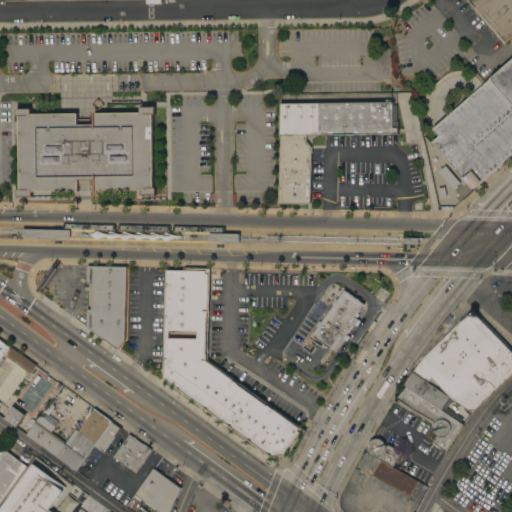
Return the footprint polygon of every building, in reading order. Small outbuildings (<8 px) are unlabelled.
[(511,0),(511,33),(503,42),(466,0),(511,0)] [(511,57),(430,129),(435,134),(428,142),(467,191),(511,153),(511,57)] [(391,102),(392,104),(395,104),(395,122),(397,122),(397,133),(304,134),(304,140),(310,147),(308,204),(276,203),(279,103),(391,102)] [(17,189),(19,189),(19,115),(16,115),(16,108),(31,108),(31,113),(78,113),(78,126),(94,126),(94,112),(95,112),(140,112),(140,107),(155,106),(155,114),(153,114),(154,187),(156,187),(156,194),(141,195),(141,189),(96,190),(95,190),(95,179),(78,179),(78,190),(32,191),(32,196),(17,196),(17,189)] [(460,182),(453,188),(438,171),(445,165),(460,182)] [(69,230),(69,238),(21,237),(21,228),(69,230)] [(208,233),(238,233),(238,242),(208,241),(208,233)] [(124,339),(117,349),(102,338),(102,339),(86,327),(86,309),(90,309),(90,283),(85,283),(86,266),(126,266),(124,339)] [(165,269),(183,270),(183,268),(208,268),(207,359),(303,430),(289,450),(287,449),(283,455),(270,457),(162,378),(165,269)] [(342,285),(367,303),(357,316),(361,319),(344,343),(340,340),(331,353),(326,350),(327,348),(312,337),(311,339),(306,336),(342,285)] [(412,372),(417,364),(415,363),(420,357),(456,321),(471,310),(472,312),(511,353),(511,369),(470,411),(451,399),(412,372)] [(0,340),(8,346),(0,357),(3,359),(0,363),(0,340)] [(35,365),(29,373),(26,371),(4,402),(0,399),(0,365),(6,357),(5,356),(11,347),(35,365)] [(403,384),(412,372),(451,399),(445,407),(462,418),(459,422),(405,386),(403,384)] [(462,424),(444,450),(432,442),(436,436),(435,435),(433,433),(432,430),(432,426),(432,424),(395,403),(392,400),(394,400),(405,386),(459,422),(462,424)] [(25,399),(28,395),(22,391),(11,406),(16,410),(21,403),(30,410),(33,405),(25,399)] [(23,414),(14,426),(3,418),(12,406),(23,414)] [(74,470),(25,434),(38,415),(54,426),(50,432),(59,438),(61,436),(66,440),(75,429),(77,430),(93,408),(110,420),(92,445),(74,470)] [(110,420),(121,428),(114,437),(113,436),(101,452),(92,445),(110,420)] [(142,444),(142,443),(147,446),(146,447),(151,450),(135,473),(111,456),(128,433),(142,444)] [(373,456),(371,455),(369,454),(367,452),(366,449),(366,446),(367,443),(368,441),(371,439),(373,438),(376,438),(378,439),(381,440),(383,442),(384,445),(386,446),(387,444),(401,452),(399,455),(398,454),(391,466),(379,459),(373,456)] [(26,466),(0,502),(0,449),(1,448),(26,466)] [(33,456),(40,461),(37,466),(54,479),(37,502),(29,511),(0,511),(0,502),(26,466),(32,456),(33,456)] [(391,466),(418,481),(409,497),(370,475),(379,459),(391,466)] [(159,511),(134,494),(152,468),(179,488),(168,511),(159,511)] [(29,511),(37,502),(50,511),(29,511)]
